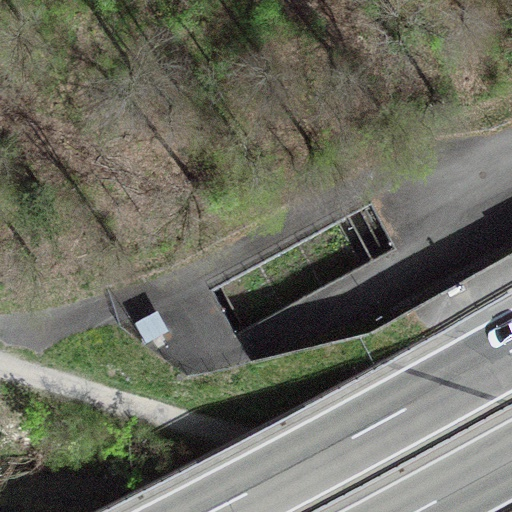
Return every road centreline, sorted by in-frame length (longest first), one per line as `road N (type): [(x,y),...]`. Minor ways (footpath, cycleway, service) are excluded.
road 1 (track): [(503,511),(0,363)]
road 2 (motorway): [(511,349),(209,511)]
road 3 (track): [(0,329),(51,330),(147,294),(169,294)]
